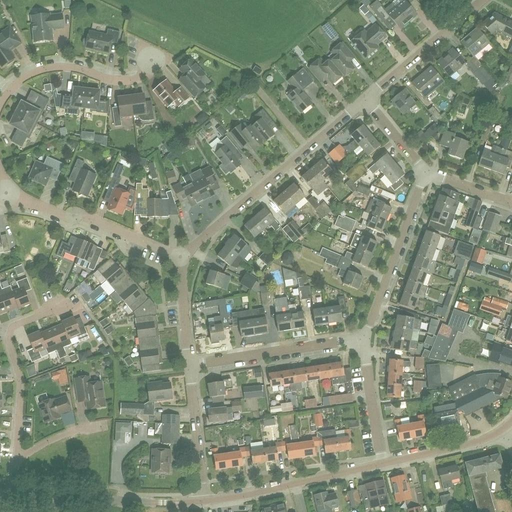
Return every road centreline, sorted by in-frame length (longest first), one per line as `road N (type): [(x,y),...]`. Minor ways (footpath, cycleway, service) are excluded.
road 1 (residential): [(181,260),(364,99)]
road 2 (residential): [(15,460),(20,381),(8,335),(14,325),(67,305)]
road 3 (residential): [(12,200),(83,215),(181,260)]
road 4 (residential): [(361,338),(426,173)]
road 5 (residential): [(189,364),(361,338)]
road 6 (residential): [(364,99),(481,0)]
road 7 (residential): [(0,104),(24,78),(47,69),(138,78)]
road 8 (tertiary): [(59,498),(204,501)]
road 9 (residential): [(204,501),(189,364)]
road 10 (tertiary): [(382,463),(479,441),(508,424)]
road 11 (residential): [(382,463),(361,338)]
